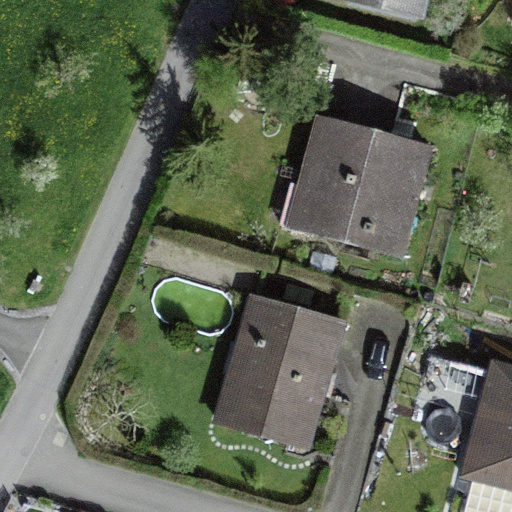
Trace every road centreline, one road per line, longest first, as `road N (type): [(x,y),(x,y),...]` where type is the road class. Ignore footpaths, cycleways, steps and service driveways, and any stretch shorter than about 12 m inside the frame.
road 1 (residential): [(218,0),(0,454)]
road 2 (residential): [(0,458),(192,511)]
